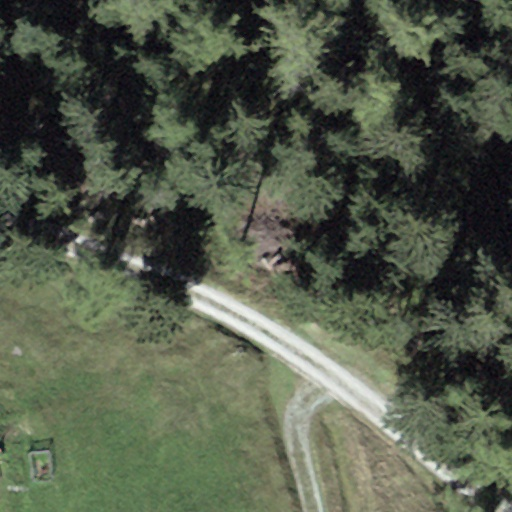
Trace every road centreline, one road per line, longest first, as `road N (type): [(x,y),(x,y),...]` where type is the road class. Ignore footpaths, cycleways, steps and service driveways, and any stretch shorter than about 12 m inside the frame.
road 1 (track): [(511,493),(400,411),(231,310),(0,226)]
road 2 (track): [(314,511),(300,407),(329,369)]
